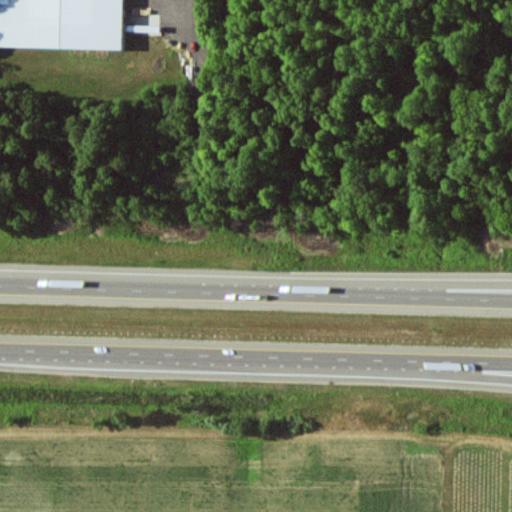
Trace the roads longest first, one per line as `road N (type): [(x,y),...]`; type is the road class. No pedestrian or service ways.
road 1 (motorway): [(511,300),(0,284)]
road 2 (motorway): [(0,350),(511,364)]
road 3 (motorway): [(511,283),(307,295)]
road 4 (motorway): [(375,361),(511,380)]
